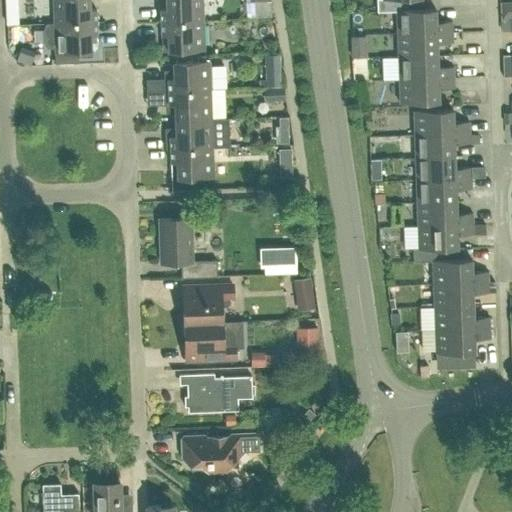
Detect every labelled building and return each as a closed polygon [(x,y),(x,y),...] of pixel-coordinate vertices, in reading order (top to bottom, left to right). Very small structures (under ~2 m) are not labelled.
[(89,0),(52,0),(54,23),(96,21),(96,8),(90,8),(89,0)] [(202,0),(165,0),(166,8),(160,9),(161,22),(203,20),(202,0)] [(376,0),(377,11),(396,11),(409,10),(408,0),(376,0)] [(435,9),(427,9),(426,0),(408,0),(409,10),(396,11),(397,34),(452,32),(452,21),(436,22),(435,9)] [(501,31),(509,31),(509,19),(500,20),(501,31)] [(161,22),(161,35),(167,35),(168,51),(204,50),(203,20),(161,22)] [(97,40),(97,35),(96,21),(54,23),(46,23),(43,29),(44,42),(47,47),(54,47),(55,62),(77,62),(77,56),(91,56),(91,43),(97,42),(97,40)] [(436,43),(452,43),(452,32),(397,34),(398,57),(437,55),(436,43)] [(259,87),(281,86),(280,55),(264,56),(265,79),(259,80),(259,87)] [(454,77),(453,67),(437,67),(437,55),(398,57),(399,79),(454,77)] [(502,66),(511,66),(510,55),(502,55),(502,66)] [(209,60),(173,62),(173,78),(167,78),(168,91),(210,90),(210,89),(224,89),(223,65),(209,66),(209,60)] [(511,77),(511,66),(502,66),(503,77),(511,77)] [(69,78),(71,99),(80,98),(79,77),(69,78)] [(438,89),(454,88),(454,77),(399,79),(399,103),(438,101),(438,89)] [(168,91),(168,105),(174,104),(175,120),(211,119),(210,90),(168,91)] [(469,132),(469,122),(453,122),(452,109),(413,110),(414,134),(469,132)] [(165,137),(169,136),(170,149),(212,147),(229,147),(228,118),(211,119),(175,120),(175,128),(168,128),(165,131),(165,137)] [(454,155),(454,143),(469,143),(469,132),(414,134),(415,157),(454,155)] [(478,135),(470,135),(470,143),(478,143),(478,135)] [(170,162),(171,162),(172,189),(193,189),(193,177),(213,177),(212,147),(170,149),(170,162)] [(279,163),(290,163),(290,149),(278,149),(279,163)] [(471,178),(470,167),(454,167),(454,155),(415,157),(416,180),(471,178)] [(483,168),(471,168),(472,178),(483,177),(483,168)] [(455,201),(455,189),(471,188),(471,178),(416,180),(416,202),(455,201)] [(472,223),(472,212),(456,213),(455,201),(416,202),(417,225),(472,223)] [(181,277),(217,276),(217,260),(193,261),(191,217),(158,218),(160,262),(180,261),(181,277)] [(457,234),(473,234),(472,223),(417,225),(418,248),(412,248),(413,262),(432,261),(432,260),(463,259),(463,246),(457,246),(457,234)] [(472,223),(473,234),(485,234),(485,223),(472,223)] [(31,227),(21,228),(21,243),(32,243),(31,227)] [(487,271),(471,271),(471,258),(463,259),(432,260),(432,261),(433,284),(488,282),(487,271)] [(472,293),(488,292),(488,282),(433,284),(434,306),(473,305),(472,293)] [(232,284),(183,286),(184,323),(222,321),(221,298),(233,297),(232,284)] [(415,321),(427,321),(427,300),(414,301),(415,321)] [(489,316),(473,317),(473,305),(434,306),(434,329),(489,327),(489,316)] [(390,313),(391,323),(399,323),(399,312),(390,313)] [(309,339),(309,320),(290,320),(290,339),(309,339)] [(184,323),(186,360),(235,358),(235,345),(222,345),(222,321),(184,323)] [(417,323),(418,345),(428,344),(427,323),(417,323)] [(489,327),(434,329),(435,353),(439,353),(471,352),(474,351),(474,338),(490,338),(489,327)] [(408,330),(396,330),(396,350),(408,349),(408,330)] [(471,352),(439,353),(440,366),(471,365),(471,352)] [(187,390),(187,412),(238,410),(237,398),(252,397),(251,375),(214,376),(214,372),(197,373),(197,383),(206,383),(206,389),(187,390)] [(204,435),(183,435),(181,438),(181,453),(183,455),(191,455),(192,466),(204,465),(204,469),(208,472),(225,472),(229,467),(238,467),(238,457),(244,450),(262,450),(261,434),(259,432),(229,434),(227,436),(206,436),(204,435)] [(132,511),(132,505),(120,506),(119,481),(93,482),(94,511),(132,511)] [(42,484),(42,511),(78,511),(78,493),(61,493),(60,483),(42,484)]
